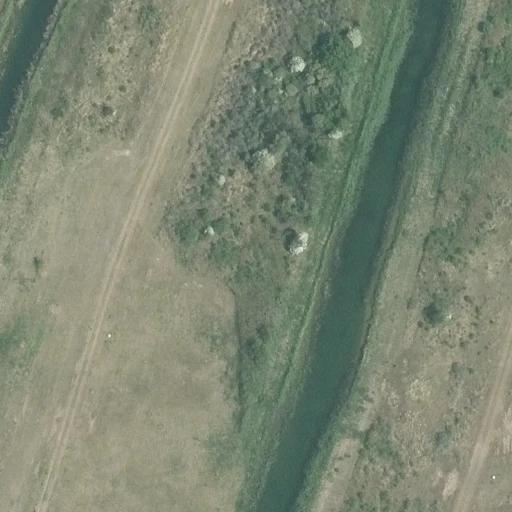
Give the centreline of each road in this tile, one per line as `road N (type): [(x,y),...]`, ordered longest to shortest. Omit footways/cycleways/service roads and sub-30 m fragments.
road 1 (track): [(45,511),(213,0)]
road 2 (track): [(454,511),(511,341)]
